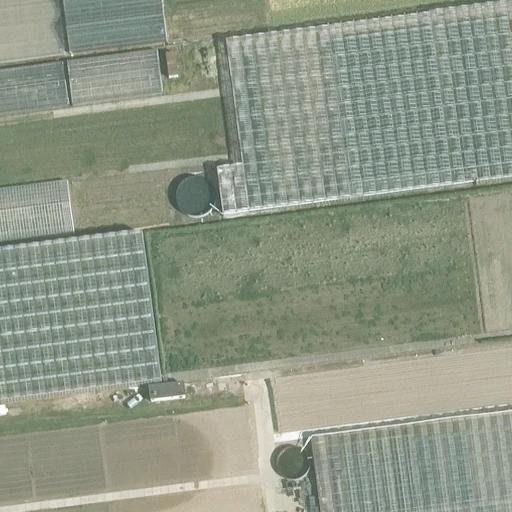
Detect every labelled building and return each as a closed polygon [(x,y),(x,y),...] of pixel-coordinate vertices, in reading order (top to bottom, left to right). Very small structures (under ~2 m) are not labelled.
[(429,17),(225,43),(241,167),(216,171),(222,217),(511,179),(511,4),(428,15),(429,17)] [(158,51),(0,70),(0,114),(163,94),(158,51)] [(210,198),(203,179),(178,187),(184,206),(210,198)] [(0,241),(74,233),(68,181),(0,189),(0,241)] [(0,404),(161,384),(141,235),(0,253),(0,404)] [(248,406),(104,422),(111,489),(255,473),(248,406)] [(511,511),(511,413),(310,439),(319,511),(511,511)] [(258,511),(256,487),(112,500),(113,511),(258,511)]
